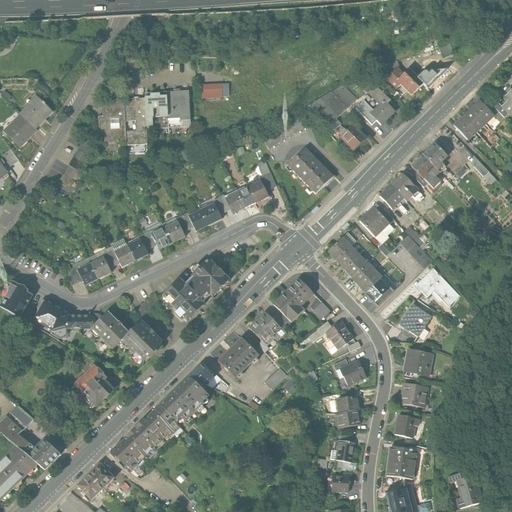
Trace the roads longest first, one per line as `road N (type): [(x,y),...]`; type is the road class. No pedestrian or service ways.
road 1 (secondary): [(27,511),(298,251)]
road 2 (residential): [(298,251),(271,224),(253,224),(83,305),(0,260)]
road 3 (secondary): [(511,39),(298,251)]
road 4 (residential): [(298,251),(379,344),(384,390),(367,511)]
road 5 (residential): [(3,223),(96,72),(126,0)]
